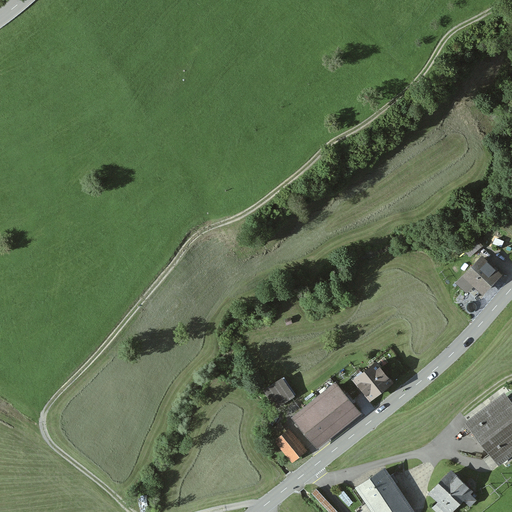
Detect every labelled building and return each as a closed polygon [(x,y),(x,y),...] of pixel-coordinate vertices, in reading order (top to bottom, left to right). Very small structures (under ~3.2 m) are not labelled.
[(464,247),(471,254),(480,246),(474,238),(464,247)] [(459,283),(474,297),(497,274),(482,259),(459,283)] [(356,378),(370,396),(388,382),(374,363),(356,378)] [(278,406),(293,397),(282,379),(267,388),(278,406)] [(298,419),(314,440),(355,408),(339,387),(298,419)] [(468,421),(499,460),(511,450),(511,407),(502,395),(468,421)] [(303,451),(288,431),(278,439),(293,459),(303,451)] [(359,487),(375,511),(409,511),(412,511),(384,470),(359,487)] [(455,511),(474,494),(452,471),(425,497),(439,511),(455,511)]
